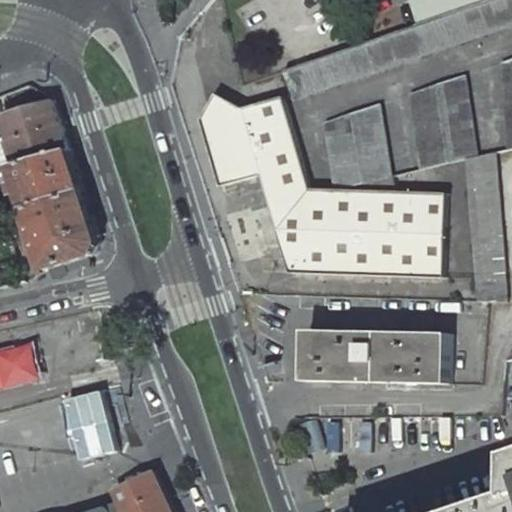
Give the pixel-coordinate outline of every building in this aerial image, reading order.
[(511,0),(495,0),(419,26),(293,69),(304,99),(511,26),(511,0)] [(411,0),(419,26),(495,0),(411,0)] [(287,71),(298,101),(304,99),(293,69),(287,71)] [(468,76),(412,94),(423,170),(469,159),(481,157),(468,76)] [(450,195),(338,190),(315,191),(288,99),(248,110),(220,94),(204,122),(223,184),(260,172),(275,218),(311,219),(311,238),(287,237),(282,244),(294,275),(447,278),(450,195)] [(73,151),(57,101),(41,106),(20,112),(5,116),(0,117),(0,135),(10,133),(21,166),(73,151)] [(384,105),(328,123),(337,183),(338,190),(396,177),(384,105)] [(21,166),(15,167),(19,178),(14,179),(21,201),(26,200),(29,209),(86,191),(73,151),(21,166)] [(481,157),(469,159),(481,302),(491,302),(509,302),(507,273),(497,153),(481,157)] [(86,191),(29,209),(49,271),(98,256),(103,244),(86,191)] [(8,216),(0,218),(0,230),(11,227),(8,216)] [(311,219),(275,218),(282,244),(287,237),(311,238),(311,219)] [(455,334),(312,331),(311,382),(454,385),(455,334)] [(0,351),(0,392),(49,379),(39,341),(0,351)] [(120,401),(95,404),(103,451),(127,447),(120,401)] [(123,502),(127,511),(176,511),(157,471),(118,491),(120,495),(123,502)]
